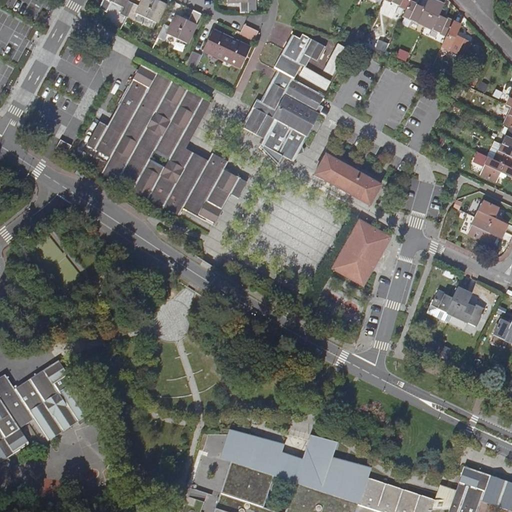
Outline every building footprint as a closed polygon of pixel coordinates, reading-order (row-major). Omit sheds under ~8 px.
[(120,14),(127,17),(133,4),(126,0),(101,0),(98,8),(105,12),(110,1),(123,7),(120,14)] [(143,0),(140,7),(133,4),(127,17),(133,21),(137,13),(156,23),(165,3),(158,0),(143,0)] [(229,0),(229,2),(243,2),(243,13),(251,12),(250,0),(229,0)] [(386,0),(406,10),(410,2),(410,0),(386,0)] [(429,0),(425,9),(410,2),(406,10),(403,16),(425,26),(437,2),(432,0),(429,0)] [(444,5),(437,2),(425,26),(447,36),(453,23),(439,15),(444,5)] [(170,27),(164,24),(158,38),(164,41),(167,33),(187,43),(201,13),(193,10),(189,20),(176,14),(170,27)] [(460,26),(453,23),(447,36),(441,47),(463,58),(469,43),(455,36),(460,26)] [(242,32),(255,39),(258,32),(245,26),(242,32)] [(203,49),(223,59),(232,39),(212,30),(203,49)] [(258,99),(253,108),(250,113),(242,127),(265,139),(271,142),(267,148),(282,156),(294,162),(300,151),(323,108),(320,107),(325,98),(294,82),(302,68),(306,70),(311,60),(318,63),(327,49),(303,36),(301,40),(293,35),(274,70),(278,72),(262,101),(258,99)] [(251,49),(232,39),(223,59),(242,68),(251,49)] [(200,55),(193,51),(186,65),(193,69),(200,55)] [(102,121),(84,153),(107,165),(102,173),(179,215),(180,213),(184,207),(215,224),(223,209),(216,205),(222,194),(229,198),(231,194),(239,199),(248,182),(225,169),(228,162),(213,153),(209,161),(186,149),(211,103),(152,70),(141,64),(121,103),(119,105),(128,110),(125,115),(129,117),(127,120),(121,131),(109,125),(102,121)] [(119,105),(109,125),(121,131),(127,120),(129,117),(125,115),(128,110),(119,105)] [(511,127),(510,127),(502,143),(511,147),(511,127)] [(511,147),(502,143),(495,159),(510,167),(511,163),(511,147)] [(278,164),(282,156),(267,148),(278,164)] [(511,176),(511,167),(510,167),(495,159),(489,157),(479,152),(474,162),(484,167),(481,173),(496,180),(501,171),(511,176)] [(371,205),(383,183),(328,153),(316,175),(371,205)] [(216,205),(223,209),(229,198),(222,194),(216,205)] [(484,201),(476,218),(505,231),(508,224),(495,218),(499,209),(484,201)] [(501,238),(505,231),(476,218),(468,234),(494,247),(498,237),(501,238)] [(355,231),(334,269),(365,286),(391,237),(361,221),(355,231)] [(429,313),(450,323),(454,315),(465,291),(458,288),(453,298),(439,292),(429,313)] [(473,294),(465,291),(454,315),(475,326),(483,308),(476,305),(474,308),(468,305),(473,294)] [(495,334),(511,342),(511,341),(511,321),(511,323),(502,319),(495,334)] [(0,462),(30,443),(21,429),(35,420),(49,441),(78,422),(80,426),(88,420),(90,421),(92,421),(94,421),(95,420),(96,418),(95,415),(93,413),(59,360),(15,389),(13,386),(6,374),(0,378),(0,397),(1,399),(0,399),(0,462)] [(217,497),(212,511),(429,511),(431,508),(434,498),(368,477),(372,468),(332,457),(337,442),(309,433),(301,458),(282,452),(285,444),(227,425),(224,435),(216,458),(228,462),(217,497)] [(456,489),(450,507),(448,511),(475,511),(480,500),(511,510),(511,480),(464,465),(456,489)] [(450,507),(456,489),(440,482),(434,498),(431,508),(439,508),(450,507)]
